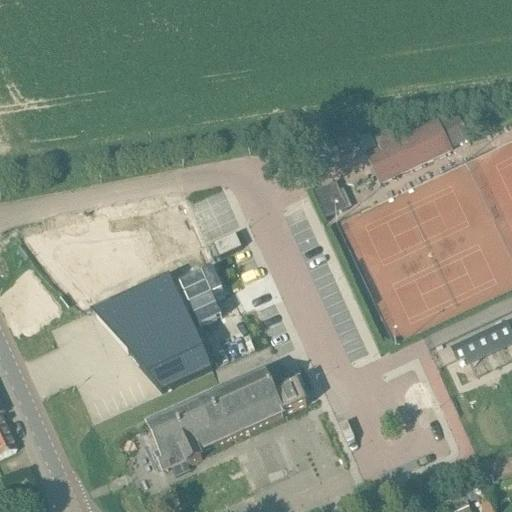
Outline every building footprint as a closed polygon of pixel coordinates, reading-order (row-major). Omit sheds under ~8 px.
[(379,151),(365,158),(376,180),(377,182),(379,187),(452,152),(438,123),(394,144),(389,132),(374,140),(379,151)] [(313,192),(324,218),(345,209),(333,183),(313,192)] [(58,231),(25,238),(90,312),(192,267),(206,261),(182,207),(168,210),(163,211),(116,220),(117,221),(97,229),(96,229),(94,224),(58,231)] [(224,243),(214,247),(220,260),(241,250),(235,238),(224,243)] [(212,277),(179,292),(189,314),(190,316),(199,336),(200,336),(221,326),(211,304),(222,299),(212,277)] [(170,278),(126,298),(152,355),(132,364),(161,397),(212,374),(170,278)] [(511,334),(507,323),(450,350),(456,363),(511,336),(511,334)] [(285,418),(307,408),(297,386),(274,397),(265,378),(149,430),(160,454),(155,456),(163,474),(184,465),(186,468),(203,461),(201,457),(285,419),(285,418)] [(0,406),(0,460),(16,453),(0,417),(0,415),(3,414),(0,406)] [(492,511),(489,503),(480,507),(481,511),(492,511)]
